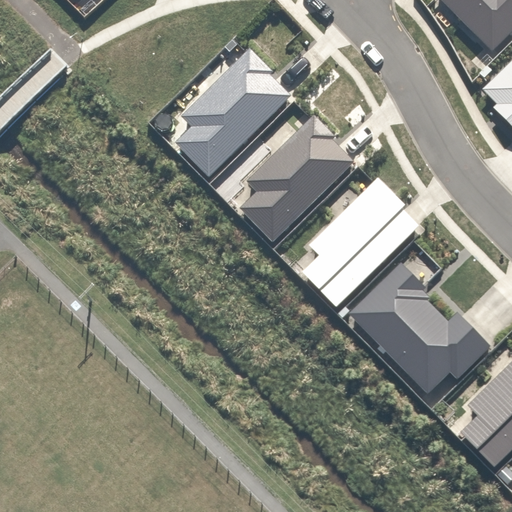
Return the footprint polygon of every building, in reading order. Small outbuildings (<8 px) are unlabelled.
[(511,0),(439,0),(499,65),(511,53),(511,0)] [(180,142),(216,180),(305,97),(258,47),(187,114),(198,126),(180,142)] [(511,60),(484,85),(511,117),(511,60)] [(281,243),(365,163),(317,113),(249,178),(260,189),(244,205),(281,243)] [(311,272),(342,306),(429,226),(384,177),(314,242),(328,257),(311,272)] [(406,263),(349,317),(427,400),(485,345),(406,263)] [(466,431),(498,464),(511,449),(511,364),(470,405),(481,417),(466,431)]
